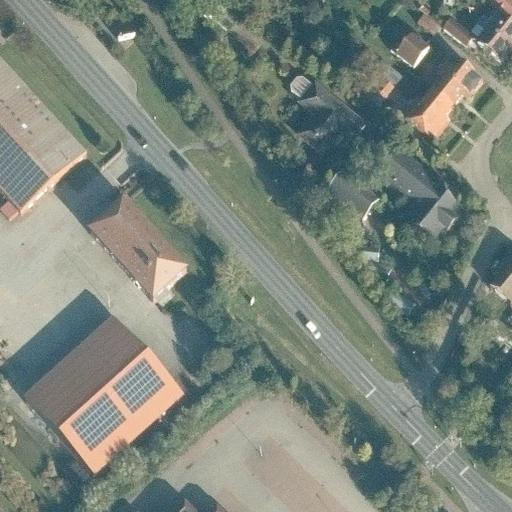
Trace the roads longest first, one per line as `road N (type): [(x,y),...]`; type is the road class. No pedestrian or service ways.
road 1 (secondary): [(21,0),(398,408)]
road 2 (residential): [(398,408),(439,358),(508,223)]
road 3 (secondary): [(398,408),(501,511)]
road 4 (residential): [(511,117),(481,157),(482,183),(508,223)]
